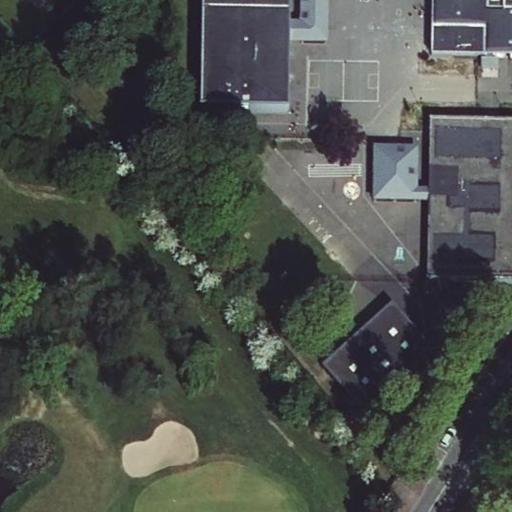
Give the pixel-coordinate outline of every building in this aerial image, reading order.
[(203,0),(203,115),(289,115),(290,44),(290,0),(203,0)] [(327,0),(290,0),(290,44),(328,45),(327,0)] [(511,0),(431,0),(431,55),(495,56),(495,58),(511,57),(511,0)] [(511,122),(430,122),(429,193),(428,202),(427,283),(511,284),(511,122)] [(375,202),(428,202),(429,193),(415,193),(416,151),(375,150),(375,202)] [(338,354),(321,369),(365,418),(435,356),(422,341),(421,343),(391,309),(339,356),(338,354)] [(399,425),(417,437),(468,361),(451,349),(399,425)]
